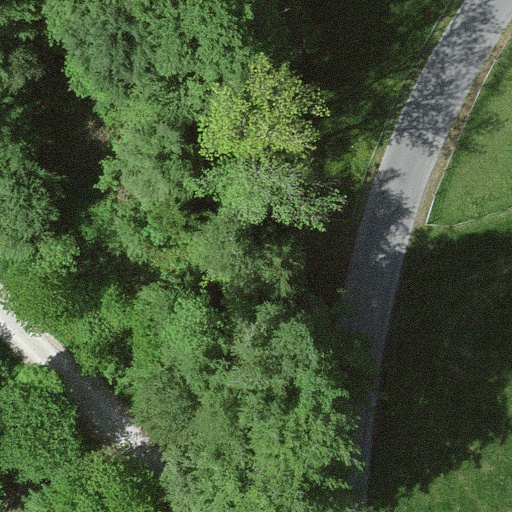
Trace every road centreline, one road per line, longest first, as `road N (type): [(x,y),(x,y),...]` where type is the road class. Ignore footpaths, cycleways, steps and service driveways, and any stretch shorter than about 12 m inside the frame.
road 1 (unclassified): [(346,511),(350,407),(392,208),(438,95),(497,0)]
road 2 (track): [(106,426),(0,315)]
road 3 (track): [(106,426),(212,511)]
